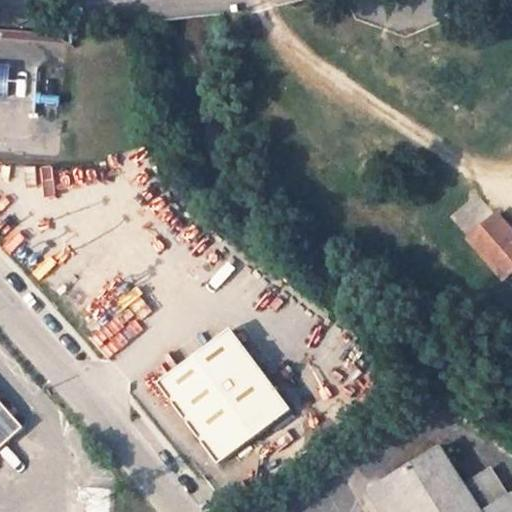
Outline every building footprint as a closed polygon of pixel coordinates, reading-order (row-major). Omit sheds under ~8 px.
[(10,72),(0,70),(0,100),(7,101),(10,72)] [(511,268),(511,231),(498,214),(470,238),(503,276),(511,268)] [(227,330),(158,385),(220,463),(289,409),(227,330)] [(0,451),(22,431),(0,405),(0,451)] [(491,469),(464,487),(439,448),(387,482),(389,486),(384,490),(388,497),(394,494),(405,511),(481,511),(508,494),(491,469)] [(511,511),(511,491),(508,494),(481,511),(511,511)]
